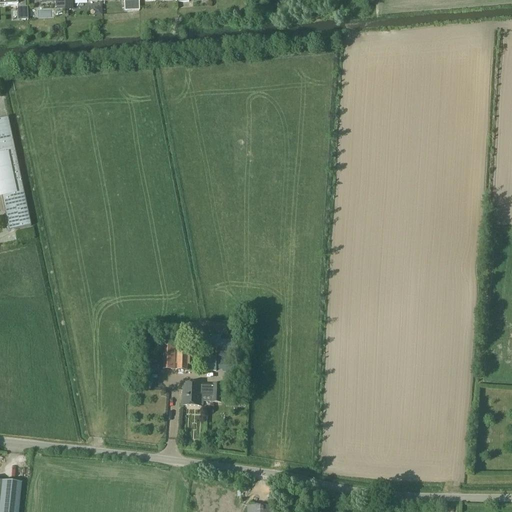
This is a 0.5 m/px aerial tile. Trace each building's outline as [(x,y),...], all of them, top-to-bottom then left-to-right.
[(0,0),(0,6),(4,6),(17,6),(17,8),(19,8),(19,20),(28,20),(27,12),(27,8),(26,8),(25,0),(0,0)] [(123,0),(124,3),(125,3),(126,11),(139,11),(138,0),(123,0)] [(0,196),(0,197),(4,214),(8,232),(15,231),(31,227),(7,118),(0,119),(0,196)] [(195,336),(194,347),(218,348),(217,359),(207,359),(207,370),(217,371),(217,369),(235,369),(235,364),(236,364),(236,361),(238,361),(238,354),(239,354),(240,351),(240,343),(218,342),(219,337),(195,336)] [(175,369),(176,345),(162,345),(162,368),(175,369)] [(188,369),(189,352),(179,352),(178,368),(188,369)] [(204,384),(183,383),(182,406),(201,407),(202,394),(212,394),(212,403),(221,403),(222,385),(204,385),(204,384)] [(0,511),(18,511),(21,484),(0,481),(0,511)]
